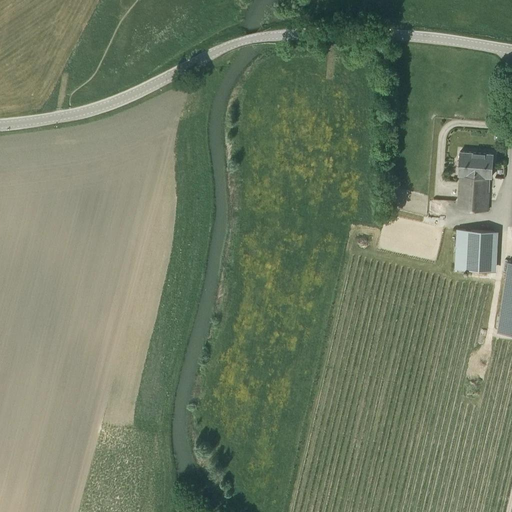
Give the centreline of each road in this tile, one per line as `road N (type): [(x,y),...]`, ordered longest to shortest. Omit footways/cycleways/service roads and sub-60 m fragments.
road 1 (tertiary): [(226,46),(117,101),(0,125)]
road 2 (tertiary): [(511,50),(416,37),(272,35)]
